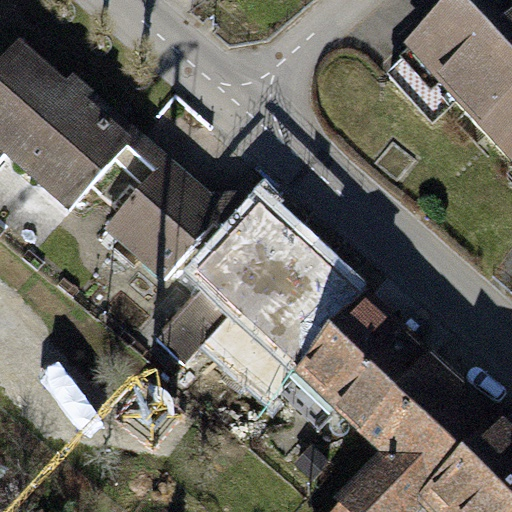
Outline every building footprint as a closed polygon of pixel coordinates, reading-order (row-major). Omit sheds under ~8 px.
[(511,0),(479,0),(394,80),(436,126),(460,105),(511,161),(511,0)] [(132,149),(21,53),(0,76),(0,87),(3,90),(0,92),(0,169),(4,165),(0,161),(0,150),(75,213),(132,149)] [(171,283),(221,226),(163,176),(113,233),(171,283)] [(235,315),(302,245),(265,211),(199,281),(235,315)] [(367,436),(430,366),(302,245),(235,315),(367,436)] [(189,368),(226,327),(199,302),(161,342),(189,368)] [(500,429),(430,366),(367,436),(395,462),(347,511),(418,511),(425,506),(500,429)] [(511,511),(511,420),(510,419),(500,429),(425,506),(431,511),(511,511)]
